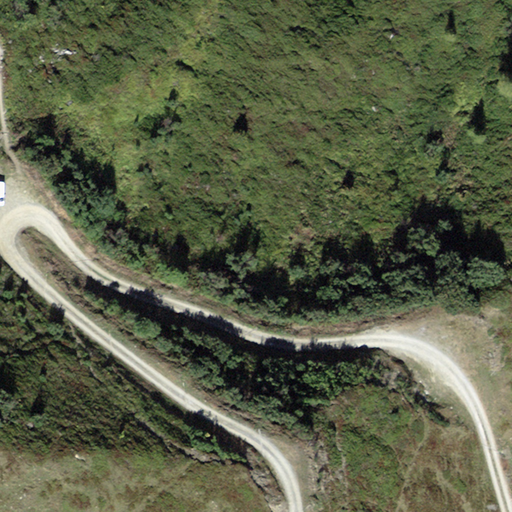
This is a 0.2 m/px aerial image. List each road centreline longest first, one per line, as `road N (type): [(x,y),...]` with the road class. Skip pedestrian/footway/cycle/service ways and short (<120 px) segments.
road 1 (track): [(511,511),(483,407),(422,353),(393,344),(252,337),(120,283),(92,265),(78,231),(51,199),(17,189)]
road 2 (track): [(17,189),(6,239),(24,268),(243,432),(288,479),(301,511)]
